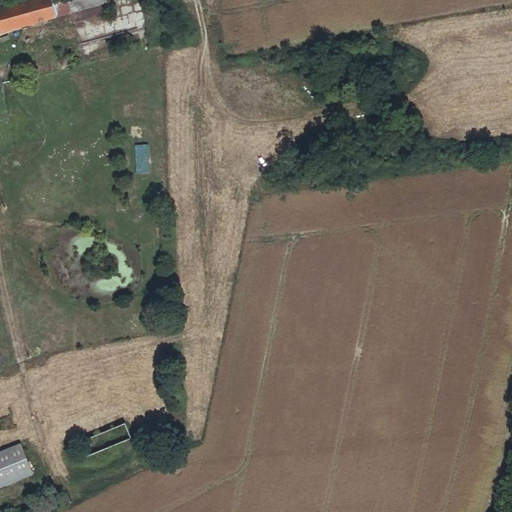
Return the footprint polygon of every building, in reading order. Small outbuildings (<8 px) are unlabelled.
[(50,24),(73,19),(68,0),(38,0),(39,4),(0,12),(0,35),(45,25),(45,28),(51,26),(50,24)] [(68,0),(73,19),(110,11),(107,0),(68,0)] [(110,11),(73,19),(75,29),(112,21),(110,11)] [(70,445),(76,461),(87,457),(115,446),(131,439),(125,423),(70,445)] [(20,446),(0,453),(0,487),(32,475),(20,446)] [(115,446),(87,457),(92,468),(120,457),(115,446)] [(87,457),(76,461),(80,473),(92,468),(87,457)]
